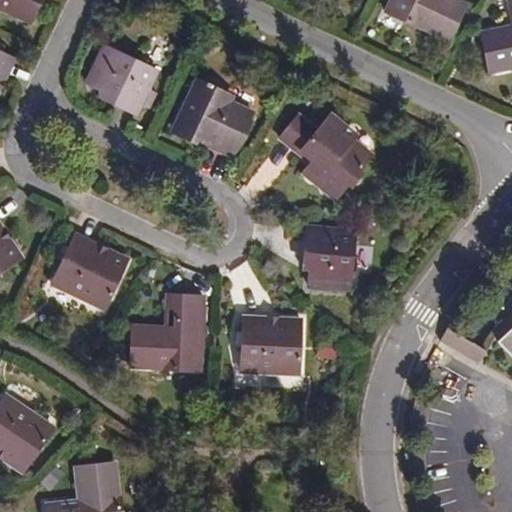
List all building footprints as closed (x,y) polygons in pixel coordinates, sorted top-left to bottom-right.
[(0,0),(0,7),(29,22),(37,6),(29,2),(30,0),(0,0)] [(389,0),(384,12),(448,41),(465,5),(454,0),(389,0)] [(511,68),(511,0),(508,0),(509,6),(511,5),(511,27),(481,34),(489,73),(511,68)] [(0,87),(14,59),(1,53),(5,46),(0,43),(0,87)] [(113,103),(136,114),(157,71),(104,46),(87,83),(101,89),(116,97),(113,103)] [(197,80),(173,133),(189,140),(193,132),(211,141),(210,143),(233,153),(252,112),(229,102),(232,96),(197,80)] [(113,103),(116,97),(101,89),(98,96),(113,103)] [(303,171),(335,198),(370,156),(351,141),(354,137),(329,116),(316,130),(297,115),(279,138),(298,154),(301,150),(313,160),(303,171)] [(0,272),(21,259),(0,227),(0,272)] [(307,285),(348,289),(354,231),(306,227),(304,253),(311,253),(309,270),(307,285)] [(49,283),(103,309),(127,260),(73,235),(67,247),(60,244),(53,259),(59,262),(49,283)] [(311,253),(304,253),(302,269),(309,270),(311,253)] [(199,369),(203,296),(167,295),(165,328),(132,326),(130,366),(199,369)] [(240,371),(299,373),(301,320),(242,318),(241,332),(234,331),(234,347),(241,347),(240,371)] [(511,326),(496,341),(511,358),(511,326)] [(440,341),(478,363),(485,351),(447,329),(440,341)] [(0,456),(22,472),(52,428),(3,395),(0,399),(0,456)] [(50,511),(125,511),(114,463),(76,472),(83,505),(50,511)]
